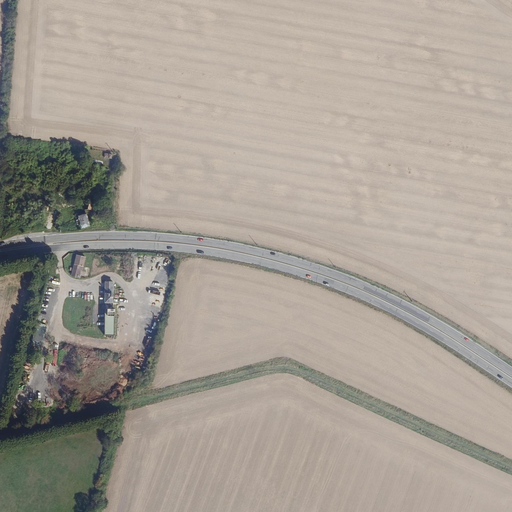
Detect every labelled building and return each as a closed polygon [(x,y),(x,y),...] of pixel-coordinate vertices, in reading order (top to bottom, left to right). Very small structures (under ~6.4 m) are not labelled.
[(76,217),(80,232),(88,230),(84,218),(92,216),(91,214),(93,213),(92,208),(82,211),(84,216),(76,217)] [(75,257),(71,272),(78,274),(78,272),(81,259),(75,257)] [(150,259),(148,269),(163,273),(165,263),(150,259)] [(134,275),(138,276),(135,287),(140,288),(145,269),(136,267),(134,275)] [(157,275),(153,291),(162,293),(165,277),(157,275)] [(118,280),(109,278),(104,300),(113,302),(118,280)] [(112,306),(113,302),(104,300),(96,330),(106,333),(113,306),(112,306)] [(148,334),(156,335),(157,323),(149,322),(148,334)]
